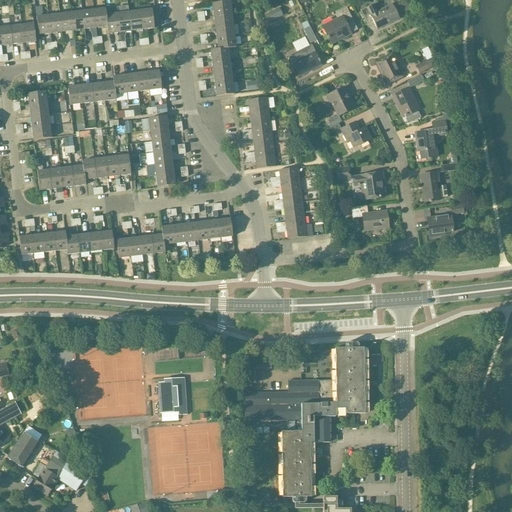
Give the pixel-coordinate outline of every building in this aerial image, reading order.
[(229,2),(211,4),(213,16),(231,14),(229,2)] [(360,11),(367,26),(372,23),(376,30),(398,19),(391,4),(377,11),(374,4),(366,8),(360,11)] [(341,39),(350,35),(349,34),(356,30),(345,8),(335,14),(338,19),(321,28),(329,43),(340,37),(341,39)] [(104,10),(106,28),(107,35),(119,33),(116,14),(105,15),(105,9),(104,10)] [(282,16),(279,9),(264,16),(268,23),(282,16)] [(104,10),(93,11),(95,29),(106,28),(104,10)] [(153,29),(151,10),(139,11),(142,31),(153,29)] [(82,12),(84,30),(95,29),(93,11),(82,12)] [(128,12),(130,32),(142,31),(139,11),(128,12)] [(70,14),(72,32),(84,30),(82,12),(70,14)] [(116,14),(119,33),(130,32),(128,12),(116,14)] [(70,14),(59,15),(61,33),(72,32),(70,14)] [(214,27),(232,25),(231,14),(213,16),(214,27)] [(59,15),(48,16),(50,35),(61,33),(59,15)] [(36,18),(38,36),(50,35),(48,16),(36,18)] [(32,25),(21,26),(23,44),(35,43),(32,25)] [(216,39),(234,37),(232,25),(214,27),(216,39)] [(9,28),(12,46),(23,44),(21,26),(9,28)] [(304,30),(303,30),(310,44),(316,41),(313,35),(309,27),(304,30)] [(0,28),(0,43),(0,47),(12,46),(9,28),(0,28)] [(228,50),(235,49),(234,37),(216,39),(217,50),(228,50)] [(296,52),(288,57),(298,77),(321,66),(311,45),(309,46),(296,52)] [(217,50),(210,51),(211,63),(229,60),(228,50),(217,50)] [(402,78),(390,55),(374,63),(386,86),(402,78)] [(436,66),(432,58),(415,67),(419,74),(436,66)] [(211,63),(213,74),(231,72),(229,60),(211,63)] [(159,72),(147,73),(149,91),(161,90),(159,72)] [(214,85),(232,83),(231,72),(213,74),(214,85)] [(149,91),(147,73),(135,74),(137,92),(149,91)] [(135,74),(124,76),(126,94),(137,92),(135,74)] [(126,94),(124,76),(112,77),(113,83),(113,82),(115,95),(126,94)] [(420,76),(406,82),(409,88),(423,82),(420,76)] [(113,82),(113,83),(102,84),(104,102),(116,101),(115,95),(113,82)] [(216,97),(233,95),(232,83),(214,85),(216,97)] [(104,102),(102,84),(90,85),(92,103),(104,102)] [(90,85),(79,87),(81,105),(92,103),(90,85)] [(69,106),(81,105),(79,87),(67,88),(69,106)] [(330,103),(337,116),(337,117),(338,117),(354,109),(350,99),(348,100),(343,88),(325,97),(329,103),(330,103)] [(415,121),(421,118),(417,111),(418,110),(407,89),(391,97),(402,118),(404,117),(408,124),(415,120),(415,121)] [(45,92),(27,94),(28,106),(46,104),(45,92)] [(248,109),(239,110),(239,114),(268,110),(267,99),(247,101),(248,109)] [(46,104),(28,106),(30,118),(48,115),(46,104)] [(270,122),(268,110),(239,114),(240,119),(249,118),(250,124),(270,122)] [(30,118),(31,129),(49,127),(48,115),(30,118)] [(341,123),(338,117),(337,117),(337,116),(327,121),(331,128),(341,123)] [(166,117),(148,120),(149,131),(167,129),(166,117)] [(132,133),(131,122),(124,122),(125,134),(132,133)] [(251,131),(242,132),(242,137),(271,133),(270,122),(250,124),(251,131)] [(418,137),(415,138),(417,152),(419,152),(420,159),(427,158),(427,159),(437,157),(433,134),(444,133),(442,122),(432,124),(433,131),(417,133),(418,137)] [(370,140),(364,129),(359,131),(355,123),(340,130),(346,144),(349,142),(352,149),(370,140)] [(32,141),(51,139),(49,127),(31,129),(32,141)] [(167,129),(149,131),(151,143),(169,141),(167,129)] [(242,137),(243,141),(252,140),(253,147),(272,144),(271,133),(242,137)] [(170,152),(169,141),(151,143),(152,154),(170,152)] [(254,154),(245,155),(245,159),(274,156),(272,144),(253,147),(254,154)] [(30,159),(29,152),(18,154),(19,161),(30,159)] [(171,163),(170,152),(152,154),(154,165),(171,163)] [(130,176),(128,156),(116,158),(118,177),(130,176)] [(245,159),(246,164),(255,162),(256,170),(275,168),(274,156),(245,159)] [(116,158),(105,159),(107,179),(118,177),(116,158)] [(105,159),(93,161),(96,180),(107,179),(105,159)] [(84,181),(96,180),(93,161),(81,162),(82,167),(84,182),(84,181)] [(173,175),(171,163),(154,165),(155,177),(173,175)] [(440,167),(441,173),(455,171),(454,165),(440,167)] [(71,168),(73,188),(85,186),(84,181),(84,182),(82,167),(71,168)] [(71,168),(60,170),(62,189),(73,188),(71,168)] [(270,180),(271,184),(299,181),(297,169),(279,171),(280,179),(270,180)] [(350,180),(348,169),(335,170),(337,182),(350,180)] [(60,170),(48,171),(51,191),(62,189),(60,170)] [(37,173),(39,192),(51,191),(48,171),(37,173)] [(441,200),(437,173),(420,175),(424,203),(441,200)] [(383,183),(381,174),(352,178),(353,187),(363,186),(365,201),(382,198),(380,183),(383,183)] [(174,186),(173,175),(155,177),(156,188),(174,186)] [(300,192),(299,181),(271,184),(271,189),(281,188),(282,194),(300,192)] [(273,202),(273,207),(302,203),(300,192),(282,194),(282,201),(273,202)] [(303,215),(302,203),(273,207),(274,212),(284,211),(285,217),(303,215)] [(450,206),(451,216),(463,214),(462,205),(450,206)] [(351,209),(352,219),(362,218),(364,232),(388,229),(386,212),(367,215),(366,207),(351,209)] [(276,225),(276,230),(305,226),(303,215),(285,217),(285,224),(276,225)] [(453,233),(450,216),(427,219),(429,236),(453,233)] [(230,220),(218,221),(220,239),(232,238),(230,220)] [(220,239),(218,221),(206,222),(209,241),(220,239)] [(209,241),(206,222),(195,224),(197,242),(209,241)] [(197,242),(195,224),(184,225),(186,243),(197,242)] [(172,227),(175,245),(186,243),(184,225),(172,227)] [(287,240),(306,238),(305,226),(276,230),(277,234),(286,233),(287,240)] [(160,228),(161,236),(163,246),(175,245),(172,227),(160,228)] [(65,233),(53,234),(55,253),(66,251),(67,251),(66,238),(65,233)] [(113,251),(111,233),(99,234),(101,252),(113,251)] [(41,236),(44,254),(55,253),(53,234),(41,236)] [(99,234),(88,236),(90,254),(101,252),(99,234)] [(41,236),(30,237),(32,255),(44,254),(41,236)] [(76,237),(79,255),(90,254),(88,236),(76,237)] [(153,255),(164,254),(163,246),(161,236),(150,237),(153,255)] [(18,239),(21,257),(32,255),(30,237),(18,239)] [(67,257),(79,255),(76,237),(66,238),(67,251),(66,251),(67,257)] [(150,237),(139,238),(141,257),(153,255),(150,237)] [(139,238),(128,240),(130,258),(141,257),(139,238)] [(8,239),(0,240),(0,249),(1,250),(1,245),(8,244),(8,239)] [(116,241),(118,259),(130,258),(128,240),(116,241)] [(363,349),(358,349),(358,346),(358,345),(358,344),(357,344),(357,343),(356,343),(347,343),(346,344),(345,344),(345,345),(344,345),(344,346),(344,349),(334,349),(335,382),(331,382),(331,381),(287,382),(287,393),(244,394),(245,421),(301,420),(301,432),(281,433),(282,498),(292,498),(292,501),(292,502),(292,503),(293,503),(294,504),(303,503),(304,503),(305,503),(305,502),(306,501),(305,498),(311,498),(310,444),(329,443),(328,418),(334,418),(335,418),(335,417),(336,416),(336,415),(336,410),(345,410),(345,412),(345,413),(345,414),(346,414),(346,415),(347,415),(364,414),(363,349)] [(72,351),(54,351),(54,367),(72,367),(72,351)] [(0,366),(0,377),(8,375),(6,366),(0,366)] [(244,377),(255,377),(254,366),(244,366),(244,377)] [(19,375),(12,377),(14,383),(21,381),(19,375)] [(186,416),(184,379),(163,380),(164,383),(157,383),(159,414),(177,413),(177,416),(186,416)] [(0,411),(0,425),(15,417),(9,406),(0,411)] [(37,444),(22,434),(6,459),(21,469),(37,444)] [(39,464),(32,475),(35,477),(37,479),(32,487),(45,495),(52,486),(49,484),(54,477),(57,479),(56,480),(74,491),(86,473),(65,459),(58,455),(55,453),(45,468),(39,464)] [(350,511),(350,509),(341,509),(341,501),(336,501),(336,497),(322,497),(322,511),(350,511)]
